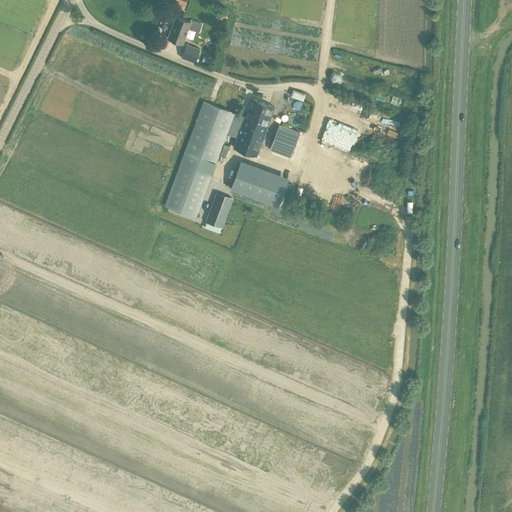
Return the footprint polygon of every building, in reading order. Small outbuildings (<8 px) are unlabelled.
[(183,43),(191,21),(175,16),(167,37),(183,43)] [(200,49),(187,44),(184,51),(197,56),(200,49)] [(204,55),(202,61),(210,64),(212,58),(204,55)] [(233,147),(257,155),(275,106),(252,98),(245,116),(204,100),(165,204),(197,216),(227,134),(236,138),(233,147)] [(274,138),(270,149),(291,156),(295,145),(300,132),(279,124),(274,138)] [(355,133),(354,137),(348,136),(344,148),(371,156),(376,139),(355,133)] [(240,162),(230,189),(278,206),(287,179),(240,162)] [(217,193),(209,217),(223,222),(232,198),(217,193)]
